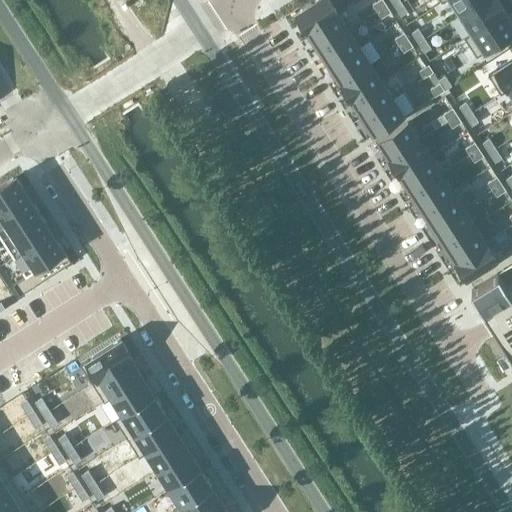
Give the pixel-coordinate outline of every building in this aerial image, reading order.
[(330,0),(317,0),(296,13),(308,31),(338,12),(330,0)] [(383,0),(379,0),(373,4),(378,11),(387,5),(383,0)] [(451,0),(461,15),(484,0),(451,0)] [(498,0),(484,0),(461,15),(472,32),(473,33),(506,12),(498,0)] [(402,2),(395,6),(402,16),(408,12),(402,2)] [(387,5),(378,11),(382,18),(392,12),(387,5)] [(338,12),(308,31),(319,49),(349,29),(338,12)] [(472,32),(464,37),(477,57),(511,35),(511,21),(506,13),(507,13),(506,12),(473,33),(472,32)] [(419,28),(412,33),(419,43),(425,38),(419,28)] [(349,29),(319,49),(330,66),(360,46),(349,29)] [(405,32),(395,38),(400,45),(409,39),(405,32)] [(425,38),(419,43),(425,53),(432,48),(425,38)] [(409,39),(400,45),(404,52),(414,46),(409,39)] [(360,46),(330,66),(341,83),(371,63),(360,46)] [(511,59),(488,75),(501,95),(509,90),(508,89),(511,86),(511,59)] [(371,63),(341,83),(352,100),(382,81),(371,63)] [(426,66),(420,70),(424,78),(434,72),(429,64),(426,66)] [(446,76),(439,80),(446,90),(452,86),(446,76)] [(382,81),(352,100),(363,117),(393,98),(382,81)] [(440,83),(431,89),(436,96),(445,90),(440,83)] [(393,98),(363,117),(375,135),(405,116),(393,98)] [(466,102),(460,106),(466,116),(473,112),(466,102)] [(453,108),(444,114),(448,121),(458,115),(453,108)] [(473,112),(466,116),(473,126),(479,122),(473,112)] [(448,121),(444,114),(432,122),(436,129),(448,121)] [(458,115),(448,121),(453,128),(462,122),(458,115)] [(408,121),(378,140),(390,158),(420,139),(408,121)] [(490,138),(483,142),(489,152),(496,148),(490,138)] [(420,139),(390,158),(401,175),(431,156),(420,139)] [(475,142),(466,148),(470,155),(480,149),(475,142)] [(496,148),(489,152),(496,162),(503,158),(496,148)] [(480,149),(470,155),(475,162),(484,156),(480,149)] [(431,156),(401,175),(412,193),(442,173),(431,156)] [(442,173),(412,193),(423,210),(453,190),(442,173)] [(497,176),(488,182),(493,189),(502,183),(497,176)] [(0,188),(0,234),(26,275),(33,271),(39,267),(46,263),(52,259),(58,255),(65,250),(18,177),(0,188)] [(502,183),(493,189),(497,196),(506,190),(502,183)] [(453,190),(423,210),(434,227),(464,207),(453,190)] [(464,207),(434,227),(445,244),(475,225),(464,207)] [(475,225),(445,244),(456,261),(486,242),(475,225)] [(486,242),(456,261),(467,279),(498,260),(486,242)] [(65,250),(58,255),(65,266),(72,261),(65,250)] [(58,255),(52,259),(59,270),(65,266),(58,255)] [(52,259),(46,263),(53,274),(59,270),(52,259)] [(46,263),(39,267),(46,278),(53,274),(46,263)] [(511,264),(472,290),(490,317),(511,352),(511,264)] [(39,267),(33,271),(40,282),(46,278),(39,267)] [(33,271),(27,275),(34,286),(40,282),(33,271)] [(26,275),(20,279),(27,290),(34,286),(27,275),(26,275)] [(20,279),(14,283),(15,284),(21,294),(27,290),(20,279)] [(121,338),(87,360),(99,379),(134,357),(121,338)] [(133,358),(93,383),(105,402),(112,398),(111,397),(144,376),(134,359),(133,358)] [(144,376),(111,397),(112,398),(122,415),(123,415),(156,394),(144,376)] [(122,415),(115,419),(128,438),(168,413),(156,394),(123,415),(122,415)] [(42,397),(36,402),(44,414),(50,410),(42,397)] [(27,399),(20,403),(28,416),(35,412),(27,399)] [(50,410),(44,414),(52,427),(58,423),(50,410)] [(35,412),(28,416),(37,429),(43,424),(35,412)] [(168,413),(128,438),(140,457),(146,453),(146,452),(179,431),(168,413)] [(179,431),(146,452),(146,453),(157,470),(191,449),(179,431)] [(66,434),(59,438),(67,451),(74,446),(66,434)] [(50,436),(44,440),(52,452),(58,448),(50,436)] [(74,446),(67,451),(75,463),(82,459),(74,446)] [(58,448),(52,452),(60,465),(67,461),(58,448)] [(191,449),(157,470),(169,488),(202,468),(191,449)] [(1,459),(0,459),(0,484),(12,477),(1,459)] [(202,468),(169,488),(180,506),(181,507),(214,486),(202,468)] [(89,470),(82,475),(90,487),(97,483),(89,470)] [(74,472),(67,476),(75,489),(82,484),(74,472)] [(12,477),(0,484),(0,510),(24,495),(12,477)] [(97,483),(90,487),(98,500),(105,495),(97,483)] [(82,484),(75,489),(83,501),(90,497),(82,484)] [(180,506),(173,510),(174,511),(212,511),(225,504),(225,503),(214,486),(181,507),(180,506)] [(34,511),(24,495),(0,510),(0,511),(34,511)] [(225,504),(212,511),(231,511),(225,503),(225,504)]
